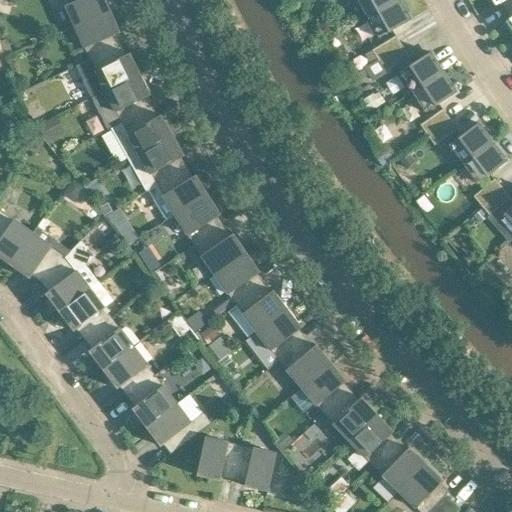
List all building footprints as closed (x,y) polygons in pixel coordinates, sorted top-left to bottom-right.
[(63,0),(75,27),(111,11),(105,0),(63,0)] [(357,0),(366,16),(394,0),(357,0)] [(411,20),(399,0),(394,0),(366,16),(378,38),(393,30),(411,20)] [(511,31),(511,0),(501,0),(500,1),(501,1),(511,18),(506,22),(511,31)] [(111,11),(75,27),(89,59),(115,47),(110,37),(120,32),(111,11)] [(379,61),(403,47),(396,36),(372,50),(379,61)] [(115,47),(89,59),(105,91),(140,74),(130,53),(120,57),(115,47)] [(409,57),(403,47),(379,61),(385,72),(409,57)] [(430,52),(413,63),(399,72),(412,92),(443,72),(430,52)] [(366,69),(369,75),(372,80),(385,72),(379,61),(366,69)] [(357,83),(369,75),(366,69),(353,77),(357,83)] [(456,92),(443,72),(412,92),(425,112),(456,92)] [(90,99),(107,131),(110,129),(146,109),(141,99),(151,95),(140,74),(105,91),(90,99)] [(33,99),(33,91),(25,91),(25,99),(33,99)] [(146,109),(110,129),(127,159),(128,160),(173,135),(161,115),(152,120),(146,109)] [(427,135),(450,119),(443,109),(420,125),(427,135)] [(60,133),(52,119),(39,126),(46,140),(60,133)] [(457,129),(450,119),(427,135),(435,146),(457,129)] [(478,123),(462,135),(449,145),(463,164),(492,141),(478,123)] [(173,135),(128,160),(146,192),(147,191),(156,185),(181,170),(175,160),(181,157),(184,155),(173,135)] [(27,136),(23,147),(39,153),(44,142),(27,136)] [(507,161),(492,141),(463,164),(478,183),(491,173),(507,161)] [(404,161),(409,168),(416,163),(410,156),(404,161)] [(175,215),(208,195),(196,175),(187,180),(181,170),(156,185),(147,191),(166,221),(175,215)] [(473,196),(481,206),(503,188),(495,179),(473,196)] [(63,194),(70,199),(76,198),(83,186),(73,180),(63,194)] [(511,198),(503,188),(481,206),(489,216),(511,198)] [(208,195),(175,215),(194,245),(218,230),(212,220),(221,214),(208,195)] [(108,203),(100,208),(105,216),(113,211),(108,203)] [(511,206),(503,215),(511,224),(511,206)] [(125,218),(119,208),(107,216),(114,225),(125,218)] [(488,216),(482,209),(474,216),(480,223),(488,216)] [(31,232),(0,210),(0,257),(10,265),(31,232)] [(31,232),(10,265),(29,278),(31,275),(35,270),(46,277),(71,251),(36,226),(31,232)] [(218,230),(194,245),(204,260),(200,263),(208,275),(213,272),(214,275),(246,252),(233,233),(230,235),(224,239),(218,230)] [(71,251),(46,277),(53,287),(45,294),(59,312),(99,282),(86,265),(95,255),(80,241),(71,251)] [(246,252),(214,275),(235,304),(258,287),(251,278),(260,272),(246,252)] [(81,325),(89,335),(112,318),(104,308),(113,301),(99,282),(59,312),(73,331),(81,325)] [(258,287),(235,304),(257,332),(287,308),(273,290),(265,296),(258,287)] [(278,360),(301,342),(296,337),(293,333),(302,327),(287,308),(257,332),(260,337),(278,360)] [(89,335),(91,337),(97,345),(88,351),(102,370),(133,346),(126,337),(112,318),(89,335)] [(210,328),(201,335),(208,344),(217,337),(210,328)] [(308,351),(301,342),(278,360),(301,387),(331,362),(316,344),(308,351)] [(155,375),(133,346),(102,370),(117,389),(125,382),(132,392),(155,375)] [(301,387),(325,414),(345,395),(338,387),(346,380),(331,362),(301,387)] [(132,409),(146,427),(177,404),(155,375),(132,392),(140,402),(132,409)] [(354,404),(345,395),(325,414),(349,441),(377,414),(361,397),(354,404)] [(198,433),(177,404),(146,427),(160,446),(168,440),(176,450),(198,433)] [(349,441),(373,467),(394,447),(386,438),(393,431),(377,414),(349,441)] [(285,434),(277,441),(284,450),(293,443),(285,434)] [(222,470),(234,473),(241,445),(205,437),(199,464),(198,465),(196,475),(220,480),(222,470)] [(276,453),(241,445),(234,473),(247,476),(244,486),(268,491),(270,481),(270,480),(276,453)] [(402,454),(394,447),(373,467),(399,491),(426,463),(409,447),(402,454)] [(443,480),(426,463),(399,491),(420,511),(428,511),(444,496),(435,487),(443,480)] [(340,477),(326,490),(335,499),(349,487),(340,477)]
